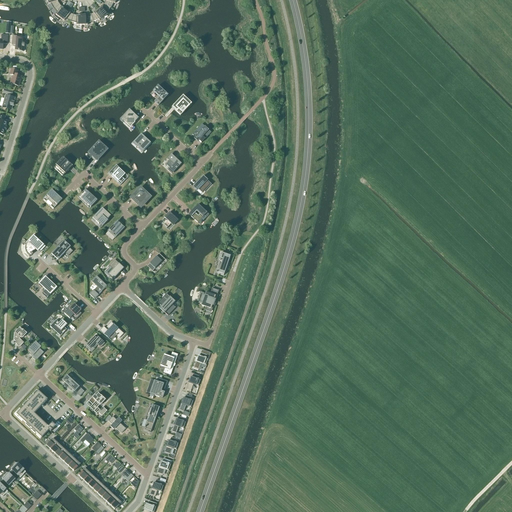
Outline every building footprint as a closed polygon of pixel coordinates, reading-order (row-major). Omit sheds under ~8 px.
[(53,9),(60,4),(58,2),(57,0),(46,0),(48,2),(48,4),(50,4),(53,9)] [(116,2),(116,0),(105,0),(106,1),(104,4),(111,8),(113,3),(115,4),(116,2)] [(60,18),(66,10),(61,7),(60,4),(53,9),(56,13),(55,15),(57,16),(60,18)] [(107,13),(111,8),(104,4),(102,6),(98,10),(104,18),(107,16),(107,15),(108,14),(107,13)] [(71,22),(73,14),(70,14),(66,10),(60,18),(63,20),(64,21),(65,20),(71,22)] [(101,20),(104,18),(98,10),(93,13),(90,14),(93,22),(98,20),(99,21),(101,20)] [(82,25),(82,15),(76,15),(73,14),(71,22),(76,23),(76,25),(78,25),(82,25)] [(87,23),(93,22),(90,14),(87,15),(82,15),(82,25),(85,25),(88,25),(87,23)] [(24,47),(24,44),(24,39),(17,38),(17,37),(12,37),(12,45),(16,46),(15,51),(20,51),(20,52),(23,52),(24,47)] [(21,80),(21,79),(20,79),(21,76),(17,75),(17,74),(18,71),(11,69),(10,75),(13,76),(12,79),(11,79),(10,82),(11,83),(11,84),(18,86),(20,82),(20,80),(21,80)] [(157,99),(151,93),(149,96),(159,106),(168,95),(159,87),(154,92),(160,97),(157,99)] [(13,102),(14,99),(6,96),(5,100),(4,100),(3,103),(4,103),(3,107),(11,110),(12,106),(13,106),(14,103),(13,102)] [(180,116),(192,104),(183,96),(172,108),(180,116)] [(138,118),(129,110),(120,120),(123,123),(124,122),(130,128),(135,123),(134,122),(138,118)] [(203,137),(209,130),(204,127),(198,133),(196,131),(192,135),(195,137),(194,138),(198,142),(199,141),(201,143),(205,139),(203,137)] [(143,151),(151,143),(141,134),(133,142),(143,151)] [(99,160),(108,150),(99,141),(89,152),(99,160)] [(57,164),(66,172),(75,162),(66,154),(66,155),(65,154),(59,161),(59,162),(57,164)] [(172,174),(181,164),(171,154),(167,159),(169,161),(166,165),(169,168),(167,170),(172,174)] [(126,175),(117,166),(113,171),(112,170),(107,175),(113,181),(112,181),(117,185),(126,175)] [(203,193),(211,184),(207,181),(208,180),(203,176),(193,187),(197,192),(199,190),(203,193)] [(137,191),(131,198),(135,202),(136,201),(142,206),(146,203),(144,201),(149,196),(141,189),(138,192),(137,191)] [(53,209),(62,200),(52,190),(43,199),(46,202),(48,200),(52,204),(50,206),(53,209)] [(92,196),(85,190),(78,198),(85,205),(88,208),(89,206),(91,208),(97,201),(95,199),(96,198),(93,195),(92,196)] [(198,223),(207,213),(198,204),(189,214),(198,223)] [(106,215),(104,213),(105,211),(102,208),(92,218),(99,224),(99,223),(103,226),(108,221),(107,220),(110,216),(108,213),(106,215)] [(178,216),(173,211),(170,214),(169,212),(164,218),(165,219),(161,224),(166,228),(170,224),(173,226),(178,221),(176,218),(178,216)] [(115,238),(124,228),(117,221),(108,232),(108,231),(113,235),(113,236),(114,236),(115,237),(115,238)] [(41,252),(45,247),(34,236),(34,235),(27,243),(26,244),(25,245),(25,246),(25,247),(25,248),(25,249),(25,250),(25,251),(25,252),(26,252),(26,253),(27,254),(27,255),(30,257),(29,255),(30,254),(30,255),(32,253),(31,253),(36,247),(41,252)] [(63,242),(62,241),(57,246),(59,247),(50,257),(56,262),(64,253),(68,256),(73,251),(69,248),(70,247),(64,241),(63,242)] [(223,276),(230,256),(221,253),(222,254),(221,258),(223,259),(219,270),(219,272),(216,271),(216,272),(224,274),(223,276)] [(164,259),(159,254),(147,267),(152,272),(164,259)] [(117,275),(116,275),(123,268),(115,260),(109,266),(113,270),(108,275),(113,280),(117,275)] [(45,278),(46,277),(45,277),(38,284),(39,284),(38,285),(41,288),(42,287),(45,290),(42,294),(46,298),(46,299),(51,294),(50,293),(52,291),(53,292),(57,288),(48,279),(47,280),(48,280),(48,281),(45,278)] [(90,295),(95,299),(99,295),(98,294),(101,291),(102,292),(106,287),(103,284),(103,283),(102,282),(99,280),(97,279),(96,277),(92,282),(93,284),(95,285),(96,284),(98,286),(93,291),(90,295)] [(212,311),(218,291),(212,288),(210,294),(206,293),(205,295),(201,294),(200,297),(199,297),(199,299),(198,302),(202,303),(201,306),(206,307),(204,311),(205,311),(206,309),(212,311)] [(170,297),(166,294),(158,303),(161,306),(159,308),(164,313),(165,313),(168,316),(176,308),(172,305),(175,302),(170,297)] [(81,310),(74,304),(69,310),(68,309),(64,313),(64,314),(70,319),(71,317),(75,321),(81,314),(80,315),(79,313),(81,310)] [(67,325),(62,320),(61,321),(59,323),(56,320),(50,327),(60,336),(67,330),(64,328),(66,325),(67,325)] [(124,334),(111,322),(107,327),(110,330),(108,331),(104,327),(100,331),(111,342),(116,336),(119,339),(124,334)] [(22,330),(19,328),(14,334),(13,340),(16,343),(15,344),(19,348),(24,343),(19,339),(20,338),(22,339),(27,334),(22,330)] [(99,338),(96,335),(93,338),(85,346),(92,353),(95,349),(92,347),(96,343),(101,348),(105,344),(99,338)] [(44,353),(40,349),(41,347),(35,342),(28,351),(29,353),(29,352),(31,354),(30,355),(31,355),(31,354),(33,356),(32,357),(36,361),(43,353),(44,353)] [(170,375),(178,355),(172,353),(170,357),(164,355),(160,367),(165,368),(163,373),(170,375)] [(198,356),(194,368),(198,370),(201,363),(205,365),(207,359),(205,358),(206,355),(201,353),(200,356),(198,356)] [(70,374),(68,376),(67,375),(62,380),(63,381),(62,382),(63,381),(69,386),(67,388),(68,387),(70,390),(70,391),(72,389),(80,397),(81,397),(80,396),(84,392),(68,376),(70,374)] [(191,377),(186,389),(191,391),(193,385),(198,386),(200,380),(198,379),(199,376),(193,374),(192,377),(191,377)] [(159,383),(154,381),(149,394),(155,396),(159,398),(159,397),(162,399),(164,393),(161,391),(164,384),(160,383),(159,383)] [(48,400),(38,391),(33,396),(41,404),(42,406),(48,400)] [(104,398),(98,393),(96,396),(94,395),(89,401),(92,405),(91,406),(94,409),(93,411),(97,414),(98,413),(102,416),(110,408),(106,404),(105,405),(101,401),(104,398)] [(183,398),(179,410),(184,412),(186,406),(190,407),(194,398),(186,395),(185,399),(183,398)] [(41,404),(33,396),(28,402),(36,409),(41,404)] [(36,409),(28,402),(23,407),(31,414),(32,414),(36,409)] [(143,430),(150,433),(159,408),(152,405),(151,409),(149,408),(145,420),(145,419),(147,420),(143,430)] [(31,414),(23,407),(16,414),(25,423),(33,415),(32,414),(31,414)] [(38,420),(33,415),(25,423),(31,428),(38,420)] [(118,418),(116,420),(113,417),(108,421),(112,425),(110,427),(114,430),(116,428),(120,433),(120,432),(121,434),(123,432),(126,429),(120,423),(122,421),(118,418)] [(176,419),(171,432),(176,433),(178,427),(183,429),(186,419),(178,417),(177,420),(176,419)] [(44,425),(38,420),(31,428),(36,433),(44,425)] [(47,428),(44,425),(36,433),(42,438),(49,430),(50,432),(56,426),(52,423),(47,428)] [(90,445),(94,440),(89,436),(89,437),(87,435),(84,439),(85,440),(85,441),(90,445)] [(168,440),(164,453),(170,455),(172,448),(176,450),(179,440),(171,438),(170,441),(168,440)] [(56,441),(53,439),(46,446),(51,450),(57,443),(59,441),(57,440),(56,441)] [(63,443),(60,446),(57,443),(51,450),(55,454),(62,447),(64,445),(63,443)] [(66,448),(65,450),(62,447),(55,454),(60,459),(66,452),(68,450),(66,448)] [(71,452),(69,454),(66,452),(60,459),(64,463),(71,456),(73,454),(71,452)] [(75,457),(74,458),(71,456),(64,463),(69,467),(76,460),(77,458),(75,457)] [(161,461),(157,474),(162,476),(165,470),(168,471),(172,462),(164,459),(162,462),(161,461)] [(80,461),(78,463),(76,460),(69,467),(74,471),(80,465),(80,464),(82,462),(80,461)] [(20,478),(26,472),(16,463),(11,469),(20,478)] [(78,476),(83,480),(89,473),(87,470),(88,469),(87,467),(85,469),(84,469),(78,476)] [(83,480),(87,484),(94,477),(91,475),(93,473),(91,471),(89,473),(83,480)] [(9,485),(14,480),(7,473),(2,479),(9,485)] [(87,484),(92,489),(99,481),(96,479),(98,476),(96,475),(94,477),(87,484)] [(92,489),(96,493),(103,486),(100,483),(102,481),(100,480),(99,481),(92,489)] [(154,483),(149,495),(155,497),(157,491),(161,492),(164,483),(156,480),(155,483),(154,483)] [(96,493),(101,497),(108,490),(105,487),(107,485),(105,484),(103,486),(96,493)] [(101,497),(106,501),(112,494),(109,492),(111,490),(109,488),(108,490),(101,497)] [(37,500),(41,495),(37,491),(32,496),(37,500)] [(106,501),(110,505),(117,498),(114,496),(116,493),(115,492),(112,494),(106,501)] [(121,503),(122,504),(125,501),(119,496),(117,498),(110,505),(115,510),(121,503)] [(146,504),(143,511),(149,511),(150,511),(153,511),(157,504),(149,501),(148,504),(146,504)] [(27,510),(31,506),(27,502),(23,506),(27,510)]
